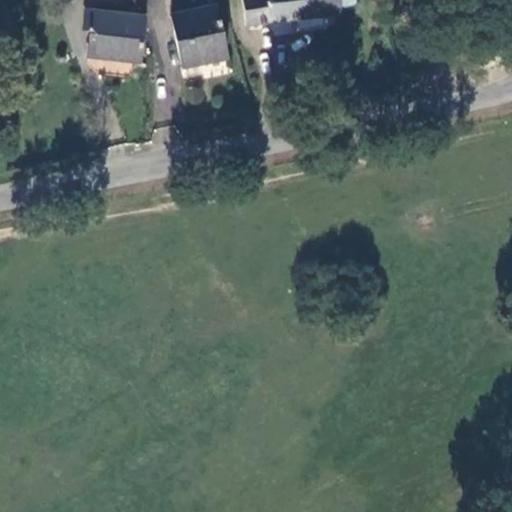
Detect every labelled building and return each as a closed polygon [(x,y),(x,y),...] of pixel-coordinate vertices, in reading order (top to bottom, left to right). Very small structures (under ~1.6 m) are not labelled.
[(170,10),(172,19),(167,20),(178,70),(221,62),(214,10),(209,11),(208,5),(201,7),(199,0),(185,0),(169,3),(170,10)] [(288,22),(336,14),(335,8),(333,0),(239,0),(245,29),(270,25),(288,22)] [(350,0),(333,0),(335,8),(352,6),(350,0)] [(136,61),(139,15),(129,15),(82,13),(81,34),(89,34),(89,61),(136,61)] [(291,34),(288,22),(270,25),(272,38),(291,34)]
